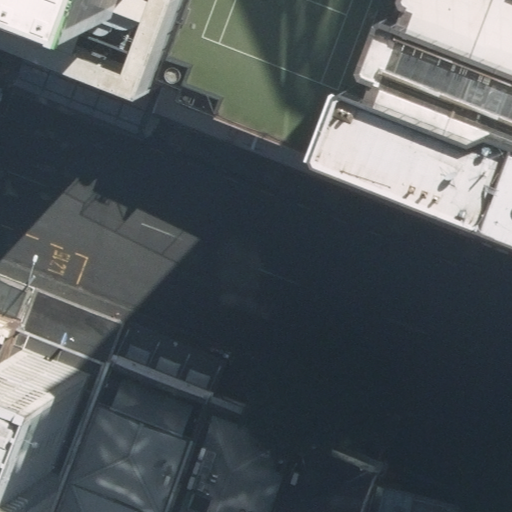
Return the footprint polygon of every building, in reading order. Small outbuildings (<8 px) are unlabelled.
[(83,0),(96,4),(162,30),(173,0),(83,0)] [(511,0),(188,0),(154,87),(265,133),(318,156),(511,236),(511,0)] [(0,359),(16,317),(0,311),(0,359)] [(0,511),(52,511),(112,349),(16,317),(0,359),(0,511)] [(173,511),(219,387),(112,349),(52,511),(173,511)] [(255,511),(291,413),(219,387),(173,511),(255,511)] [(359,511),(383,446),(291,413),(255,511),(359,511)] [(455,511),(498,511),(461,498),(455,511)]
